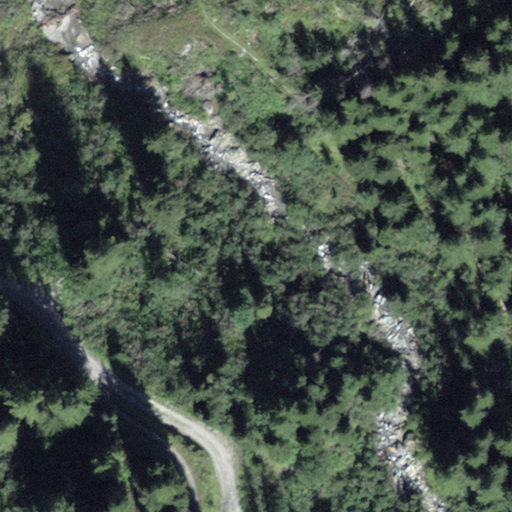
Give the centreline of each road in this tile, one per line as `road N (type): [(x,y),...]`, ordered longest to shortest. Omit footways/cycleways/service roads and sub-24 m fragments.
road 1 (track): [(0,283),(30,296),(213,443),(241,511)]
road 2 (track): [(75,332),(91,394),(176,453),(195,511)]
